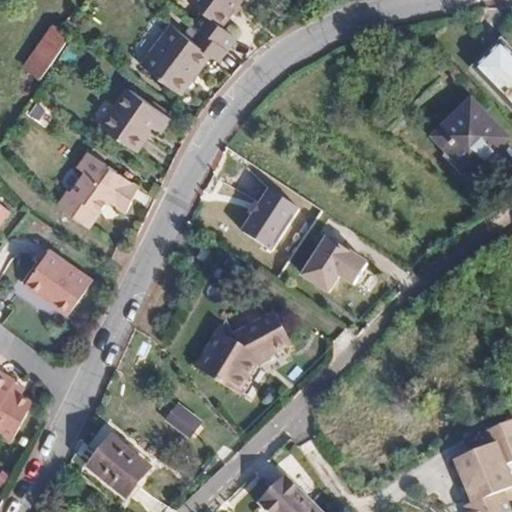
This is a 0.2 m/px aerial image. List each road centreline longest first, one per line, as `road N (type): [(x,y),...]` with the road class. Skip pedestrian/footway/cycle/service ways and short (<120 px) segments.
road 1 (residential): [(436,0),(323,27),(266,60),(218,110),(173,182),(71,392)]
road 2 (residential): [(511,229),(443,274),(189,511)]
road 3 (residential): [(71,392),(13,511)]
